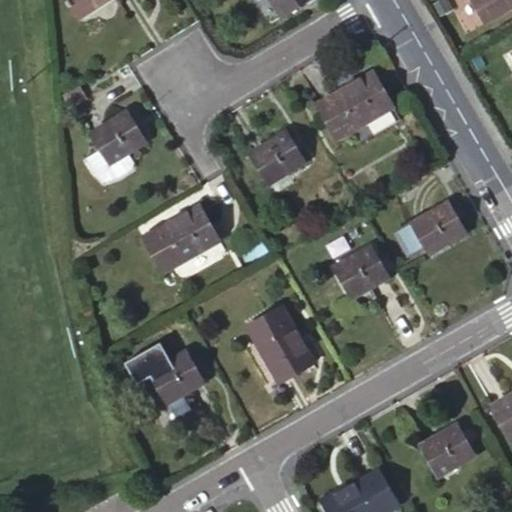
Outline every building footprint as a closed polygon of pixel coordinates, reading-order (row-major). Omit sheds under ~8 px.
[(106,0),(71,0),(82,16),(106,0)] [(300,0),(278,0),(286,10),(300,0)] [(511,0),(467,0),(481,23),(511,6),(511,0)] [(395,106),(376,70),(320,101),(340,136),(395,106)] [(79,85),(65,93),(68,97),(81,89),(79,85)] [(81,89),(68,97),(70,102),(84,93),(81,89)] [(144,137),(127,109),(90,131),(99,146),(107,160),(127,147),(144,137)] [(303,159),(287,131),(251,152),(268,180),(303,159)] [(132,155),(127,147),(107,160),(99,146),(84,155),(92,169),(102,178),(115,174),(130,165),(132,155)] [(465,229),(449,201),(412,222),(396,231),(408,253),(425,243),(429,250),(465,229)] [(219,238),(199,204),(144,237),(164,270),(219,238)] [(384,278),(367,248),(332,269),(348,297),(384,278)] [(313,358),(283,304),(248,324),(279,378),(313,358)] [(205,380),(188,349),(152,369),(168,399),(205,380)] [(511,393),(493,404),(511,436),(511,393)] [(476,451),(460,423),(423,444),(440,472),(476,451)] [(388,511),(400,506),(378,469),(324,499),(331,511),(388,511)]
